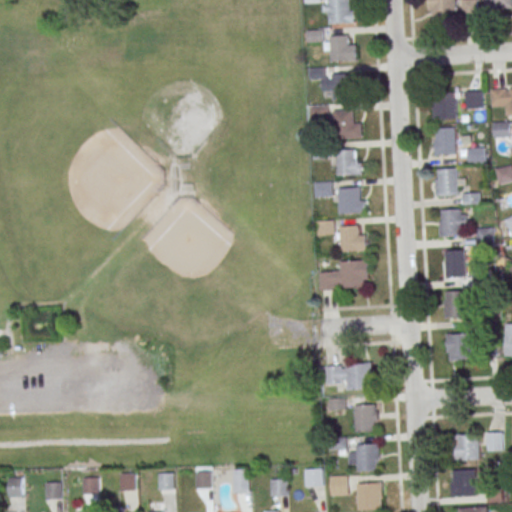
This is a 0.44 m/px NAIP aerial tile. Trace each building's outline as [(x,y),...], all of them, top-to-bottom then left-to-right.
[(429,0),(430,18),(456,18),(455,0),(429,0)] [(511,0),(483,0),(484,10),(511,9),(511,0)] [(328,2),(349,1),(350,15),(353,14),(354,27),(329,28),(328,2)] [(331,39),(348,39),(348,49),(356,48),(356,64),(332,65),(331,39)] [(333,77),(350,76),(351,90),(357,90),(358,102),(334,103),(333,77)] [(503,117),(511,116),(511,87),(491,88),(492,108),(503,108),(503,117)] [(466,90),(466,108),(482,108),(482,90),(466,90)] [(457,118),(457,92),(433,92),(433,118),(457,118)] [(333,115),(353,113),(354,127),(361,127),(362,141),(335,142),(333,115)] [(511,121),(493,121),(493,137),(511,137),(511,121)] [(435,154),(457,154),(457,127),(435,127),(435,154)] [(468,163),(485,163),(485,147),(468,147),(468,163)] [(337,154),(354,153),(355,167),(361,166),(362,178),(338,179),(337,154)] [(511,180),(511,164),(496,169),(500,184),(511,180)] [(458,168),(435,169),(436,195),(459,195),(458,168)] [(332,196),(332,181),(315,181),(315,196),(332,196)] [(339,192),(356,191),(357,205),(363,204),(364,216),(340,217),(339,192)] [(463,194),(463,203),(480,203),(480,194),(463,194)] [(440,209),(440,235),(468,235),(468,209),(440,209)] [(334,220),(317,220),(317,233),(334,233),(334,220)] [(368,251),(368,233),(359,233),(359,226),(341,226),(341,251),(368,251)] [(477,227),(477,243),(495,243),(495,227),(477,227)] [(446,277),(466,277),(466,250),(446,250),(446,277)] [(320,290),(370,288),(369,259),(340,260),(340,271),(319,272),(320,290)] [(444,317),(466,317),(466,290),(444,290),(444,317)] [(447,334),(447,359),(476,359),(476,334),(447,334)] [(348,390),(374,389),(373,363),(326,365),(326,382),(347,381),(348,390)] [(329,409),(345,409),(345,398),(329,398),(329,409)] [(355,431),(380,431),(380,404),(355,404),(355,431)] [(488,451),(504,451),(504,431),(488,431),(488,451)] [(480,434),(456,434),(456,460),(480,460),(480,434)] [(352,471),(381,470),(380,443),(352,444),(352,471)] [(250,491),(250,469),(235,469),(235,491),(250,491)] [(306,470),(322,469),(322,487),(307,487),(306,470)] [(477,495),(477,469),(457,469),(457,495),(477,495)] [(196,470),(212,470),(212,488),(197,489),(196,470)] [(158,471),(174,471),(175,490),(159,490),(158,471)] [(120,472),(136,472),(136,490),(120,491),(120,472)] [(83,476),(99,476),(99,493),(83,494),(83,476)] [(350,476),(331,476),(331,494),(350,494),(350,476)] [(271,479),(287,478),(287,497),(272,497),(271,479)] [(8,479),(24,479),(24,496),(8,497),(8,479)] [(46,482),(61,481),(62,499),(46,499),(46,482)] [(383,483),(359,483),(359,510),(383,510),(383,483)]
